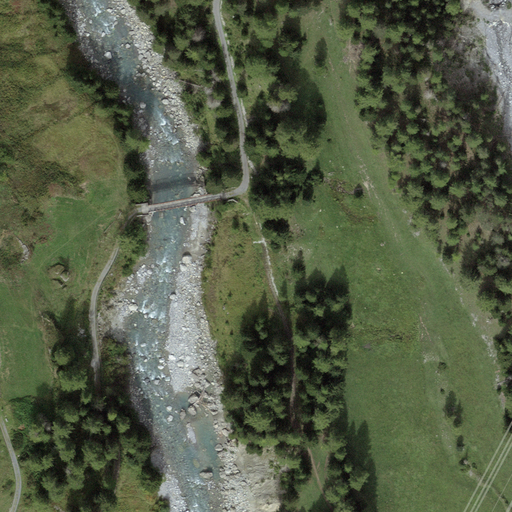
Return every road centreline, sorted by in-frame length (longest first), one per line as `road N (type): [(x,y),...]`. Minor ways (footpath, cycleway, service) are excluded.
road 1 (track): [(107,511),(117,438),(94,319),(123,217),(232,192)]
road 2 (track): [(232,192),(260,226),(268,276),(289,320),(292,405)]
road 3 (track): [(213,0),(248,168),(232,192)]
road 4 (track): [(366,511),(349,473),(292,405)]
